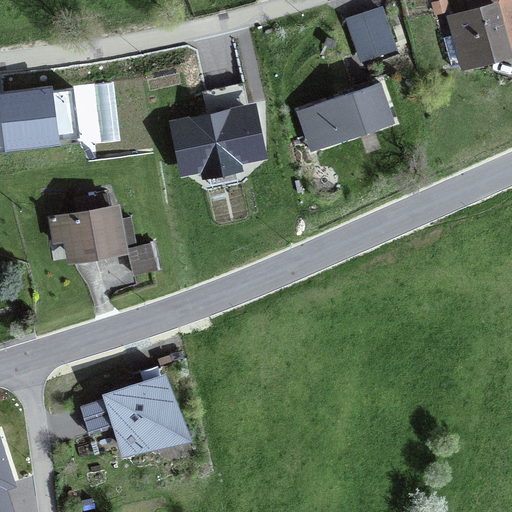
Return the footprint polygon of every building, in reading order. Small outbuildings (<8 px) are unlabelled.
[(511,0),(466,0),(469,10),(447,16),(463,71),(511,56),(511,0)] [(383,6),(347,18),(362,61),(398,49),(383,6)] [(380,84),(297,112),(311,152),(394,124),(380,84)] [(52,86),(0,92),(0,111),(5,152),(60,145),(52,86)] [(256,104),(169,122),(180,177),(268,159),(256,104)] [(106,192),(82,198),(84,209),(49,217),(54,240),(71,236),(77,259),(120,249),(106,192)] [(138,245),(132,216),(123,218),(134,275),(156,270),(151,242),(138,245)] [(165,376),(102,396),(122,460),(191,441),(165,376)] [(0,436),(0,435),(0,511),(13,511),(6,490),(17,486),(0,436)]
